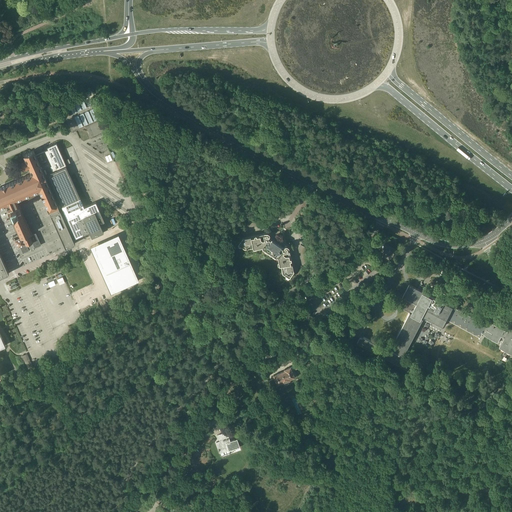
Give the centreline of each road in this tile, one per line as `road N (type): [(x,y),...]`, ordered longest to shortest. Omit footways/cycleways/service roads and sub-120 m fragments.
road 1 (unclassified): [(179,272),(208,333),(247,332),(383,217)]
road 2 (tertiary): [(383,217),(210,126),(142,79)]
road 3 (unclassified): [(0,398),(179,272)]
road 4 (primary): [(374,84),(511,189)]
road 5 (primary): [(511,175),(388,69)]
road 6 (primary): [(271,26),(129,34)]
road 7 (primary): [(129,34),(0,62)]
road 8 (primary): [(271,45),(289,80),(311,94),(351,96),(374,84)]
road 9 (track): [(151,210),(102,98)]
